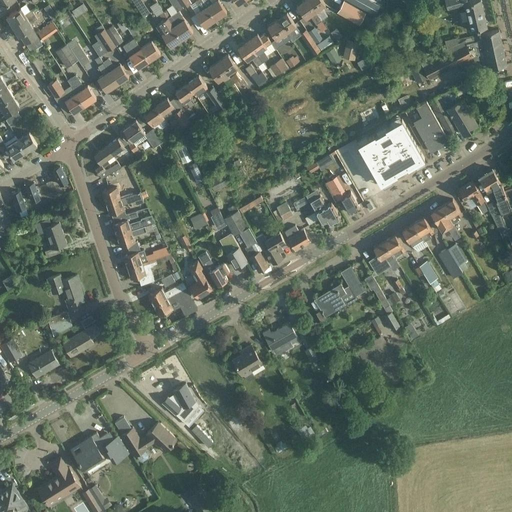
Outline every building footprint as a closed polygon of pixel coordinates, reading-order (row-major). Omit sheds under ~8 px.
[(146,0),(144,2),(149,10),(155,6),(151,0),(146,0)] [(179,10),(184,7),(179,0),(169,0),(177,11),(172,15),(168,9),(164,11),(174,26),(182,39),(194,32),(185,18),(179,10)] [(197,0),(198,0),(195,2),(200,10),(196,13),(199,18),(204,27),(206,26),(208,28),(211,25),(211,23),(210,23),(216,19),(207,6),(203,0),(197,0)] [(203,0),(207,6),(216,19),(227,12),(222,3),(219,0),(203,0)] [(316,24),(322,20),(308,0),(304,0),(297,5),(306,18),(310,15),(316,24)] [(322,0),(308,0),(322,20),(328,16),(321,7),(326,4),(322,0)] [(367,13),(345,0),(338,12),(361,25),(367,13)] [(373,5),(364,0),(348,0),(368,12),(373,5)] [(467,0),(445,0),(447,6),(464,2),(471,29),(487,26),(481,0),(470,0),(468,0),(467,0)] [(84,11),(89,8),(86,3),(80,6),(81,7),(78,8),(81,12),(83,10),(84,11)] [(15,10),(7,16),(13,26),(34,13),(39,10),(36,6),(32,8),(30,10),(26,4),(22,6),(15,10)] [(174,26),(164,11),(160,14),(164,20),(157,25),(162,33),(171,46),(182,39),(174,26)] [(287,12),(277,19),(293,40),(298,37),(292,29),(297,25),(287,12)] [(34,13),(13,26),(19,36),(21,35),(24,40),(26,44),(29,42),(35,38),(37,37),(38,36),(39,36),(36,32),(33,28),(31,23),(38,19),(34,13)] [(117,23),(121,28),(126,24),(123,19),(117,23)] [(277,39),(280,43),(284,41),(287,45),(293,40),(277,19),(268,26),(277,39)] [(126,24),(136,39),(139,37),(130,21),(126,24)] [(325,26),(330,36),(337,33),(332,22),(325,26)] [(106,52),(116,45),(106,29),(105,30),(102,24),(95,29),(98,33),(95,35),(106,52)] [(106,29),(116,45),(123,40),(113,25),(106,29)] [(308,31),(320,49),(332,40),(329,35),(323,40),(315,27),(308,31)] [(306,29),(300,34),(314,54),(321,49),(306,29)] [(472,35),(473,41),(466,43),(465,40),(458,43),(447,48),(437,53),(428,57),(426,58),(424,58),(426,61),(422,63),(421,62),(409,68),(417,83),(429,77),(429,79),(443,72),(463,62),(474,56),(481,54),(481,58),(487,56),(486,51),(503,47),(499,29),(472,35)] [(248,40),(263,61),(269,58),(263,49),(267,46),(272,42),(265,33),(260,36),(258,33),(248,40)] [(29,42),(28,42),(32,49),(42,43),(37,37),(35,38),(29,42)] [(447,48),(458,43),(457,37),(445,40),(447,48)] [(161,53),(155,45),(152,40),(141,47),(150,61),(161,53)] [(257,66),(258,65),(263,61),(248,40),(238,47),(248,60),(251,57),(257,66)] [(71,47),(82,65),(90,60),(78,42),(71,47)] [(282,53),(285,50),(279,42),(275,46),(282,53)] [(82,65),(71,47),(70,48),(67,43),(56,51),(66,67),(78,59),(82,65)] [(138,68),(150,61),(141,47),(130,55),(138,68)] [(474,56),(463,62),(464,66),(478,62),(478,68),(489,66),(490,68),(507,64),(503,47),(486,51),(487,56),(481,58),(481,54),(474,56)] [(428,57),(437,53),(435,48),(428,51),(428,52),(427,53),(428,57)] [(238,67),(234,62),(229,54),(219,61),(228,74),(238,67)] [(291,68),(300,61),(296,56),(294,57),(293,55),(286,61),(291,68)] [(107,91),(118,84),(109,70),(103,61),(99,56),(95,59),(100,65),(98,66),(103,74),(98,78),(107,91)] [(121,63),(115,67),(109,58),(103,61),(109,70),(118,84),(129,76),(121,63)] [(290,69),(282,58),(270,66),(277,76),(284,71),(285,73),(290,69)] [(230,78),(228,74),(219,61),(209,68),(218,81),(222,78),(228,87),(229,86),(231,89),(235,86),(233,83),(234,82),(231,77),(230,78)] [(245,68),(251,76),(251,75),(260,87),(267,82),(265,81),(268,79),(262,71),(258,74),(251,64),(245,68)] [(77,92),(85,105),(97,98),(88,85),(82,88),(77,80),(75,81),(66,68),(64,67),(61,69),(72,85),(73,88),(76,92),(77,92)] [(412,82),(406,70),(398,74),(404,86),(412,82)] [(236,74),(231,77),(234,82),(240,79),(236,74)] [(208,87),(205,83),(199,75),(188,83),(194,92),(196,95),(208,87)] [(73,88),(72,85),(64,90),(57,78),(48,84),(56,96),(55,97),(61,106),(67,103),(74,113),(85,105),(77,92),(76,92),(73,88)] [(194,92),(188,83),(176,91),(184,103),(191,99),(188,95),(194,92)] [(0,103),(14,95),(7,85),(0,89),(0,103)] [(218,109),(225,104),(214,87),(207,92),(218,109)] [(233,95),(230,96),(224,87),(218,91),(226,103),(232,99),(233,100),(240,94),(236,88),(231,92),(233,95)] [(454,87),(428,99),(448,133),(460,126),(445,103),(458,95),(454,87)] [(14,95),(0,103),(0,104),(6,114),(12,111),(20,106),(14,95)] [(458,95),(445,103),(460,126),(464,133),(478,124),(462,98),(461,99),(458,95)] [(168,97),(156,105),(162,114),(174,106),(168,97)] [(424,117),(414,122),(431,151),(443,144),(445,147),(451,143),(446,134),(426,100),(417,106),(424,117)] [(352,108),(357,123),(375,116),(370,102),(352,108)] [(197,117),(191,108),(192,108),(188,103),(182,108),(191,121),(197,117)] [(165,117),(162,114),(156,105),(145,114),(153,125),(154,127),(151,130),(160,143),(165,140),(159,131),(168,124),(164,118),(165,117)] [(191,121),(182,108),(175,112),(181,121),(186,128),(192,124),(191,122),(191,121)] [(10,124),(13,122),(22,117),(18,111),(6,119),(10,124)] [(373,135),(358,144),(381,183),(396,174),(395,173),(400,170),(399,167),(402,165),(403,168),(409,165),(410,166),(424,158),(401,118),(387,127),(387,128),(373,136),(373,135)] [(124,128),(120,131),(126,139),(126,140),(130,144),(134,151),(138,158),(145,153),(143,150),(141,151),(139,148),(138,148),(136,145),(133,141),(145,132),(142,128),(136,120),(124,128)] [(146,134),(147,137),(155,147),(160,143),(151,130),(146,134)] [(30,132),(21,137),(18,139),(26,152),(38,144),(30,132)] [(124,146),(124,145),(118,137),(107,146),(113,154),(124,146)] [(26,152),(18,139),(7,146),(15,159),(26,152)] [(130,144),(126,147),(130,154),(134,151),(130,144)] [(99,173),(105,169),(104,167),(110,162),(107,158),(113,154),(107,146),(95,154),(102,164),(96,169),(99,173)] [(176,161),(173,153),(165,157),(169,165),(176,161)] [(239,159),(225,166),(226,169),(235,165),(236,167),(241,165),(239,159)] [(322,159),(316,162),(320,167),(321,169),(326,166),(322,159)] [(316,162),(308,167),(312,172),(320,167),(316,162)] [(111,173),(121,167),(118,163),(108,169),(111,173)] [(68,181),(60,166),(54,169),(53,169),(61,184),(68,181)] [(493,168),(479,176),(484,185),(488,191),(493,188),(498,200),(496,201),(502,215),(511,211),(511,210),(510,205),(504,191),(502,184),(498,177),(499,176),(495,168),(493,169),(493,168)] [(224,173),(209,180),(214,190),(229,183),(224,173)] [(341,197),(344,203),(349,212),(360,206),(351,191),(348,194),(337,176),(327,181),(337,199),(341,197)] [(489,209),(487,204),(485,199),(473,180),(459,188),(466,199),(472,195),(477,204),(482,213),(489,209)] [(112,188),(102,191),(106,202),(124,196),(139,191),(135,181),(128,183),(130,188),(119,191),(118,186),(112,188)] [(40,198),(34,182),(27,185),(33,201),(33,200),(40,198)] [(19,209),(26,206),(20,190),(20,191),(13,193),(19,209)] [(124,196),(106,202),(110,214),(112,213),(113,218),(127,213),(125,209),(124,204),(135,200),(136,204),(144,201),(140,191),(139,191),(124,196)] [(321,194),(309,200),(322,222),(327,219),(330,223),(341,217),(336,208),(332,201),(327,204),(321,194)] [(261,195),(239,208),(242,213),(263,200),(261,195)] [(453,198),(442,205),(449,217),(453,223),(459,219),(458,217),(463,214),(453,198)] [(283,218),(293,214),(286,201),(277,206),(283,218)] [(496,201),(487,204),(489,209),(501,230),(507,228),(502,215),(496,201)] [(231,214),(224,217),(234,235),(240,231),(248,244),(245,246),(254,262),(259,270),(269,265),(260,250),(263,248),(256,237),(255,237),(235,203),(228,208),(231,214)] [(454,224),(453,223),(449,217),(442,205),(431,212),(443,231),(454,224)] [(190,223),(201,219),(197,208),(185,212),(190,223)] [(220,211),(213,215),(220,227),(227,224),(220,211)] [(115,223),(113,223),(117,234),(135,229),(152,223),(154,223),(152,215),(141,218),(142,219),(130,223),(128,218),(130,218),(129,213),(127,213),(113,218),(115,223)] [(424,216),(413,223),(425,241),(432,237),(430,234),(434,232),(424,216)] [(49,218),(35,223),(39,234),(46,231),(52,248),(45,250),(47,256),(61,252),(59,246),(67,243),(60,221),(52,224),(49,218)] [(135,229),(117,234),(121,246),(128,243),(129,248),(139,244),(138,240),(136,241),(134,235),(146,231),(147,232),(151,231),(151,232),(154,231),(152,223),(135,229)] [(424,242),(425,241),(413,223),(402,229),(412,246),(418,243),(423,240),(424,242)] [(285,231),(290,240),(295,249),(311,240),(304,228),(299,230),(296,224),(285,231)] [(480,237),(476,230),(471,233),(475,240),(480,237)] [(256,237),(263,248),(264,251),(265,250),(273,263),(283,257),(279,250),(288,244),(283,236),(280,231),(267,238),(264,232),(256,237)] [(180,237),(187,251),(193,249),(186,234),(180,237)] [(396,234),(385,240),(392,253),(395,257),(405,250),(396,234)] [(227,249),(228,251),(227,252),(236,266),(247,259),(239,245),(234,235),(227,239),(231,246),(227,249)] [(374,247),(384,263),(387,261),(394,257),(395,257),(392,253),(385,240),(374,247)] [(447,248),(462,270),(468,267),(464,261),(466,260),(456,243),(447,248)] [(131,253),(124,255),(128,267),(156,257),(165,254),(163,248),(153,251),(154,253),(147,255),(145,249),(139,251),(139,250),(141,250),(139,244),(129,248),(131,253)] [(462,270),(447,248),(438,253),(453,278),(463,272),(462,270)] [(224,262),(215,267),(206,251),(199,255),(209,271),(217,285),(228,279),(225,273),(230,271),(224,262)] [(156,257),(128,267),(132,278),(139,276),(142,284),(151,281),(155,280),(150,267),(153,266),(153,265),(169,259),(173,257),(171,252),(170,252),(165,254),(156,257)] [(212,288),(207,279),(205,275),(207,273),(198,259),(188,265),(197,281),(191,285),(198,296),(212,288)] [(427,260),(419,265),(423,272),(437,292),(443,288),(436,278),(438,277),(427,260)] [(344,288),(341,282),(315,298),(316,299),(325,314),(344,303),(345,305),(358,297),(356,294),(365,289),(356,275),(351,267),(351,266),(351,265),(341,271),(342,272),(350,285),(344,288)] [(423,272),(419,265),(414,268),(419,275),(423,272)] [(12,281),(6,284),(9,289),(20,282),(15,273),(9,276),(12,281)] [(61,273),(51,277),(48,278),(53,292),(64,288),(68,299),(66,299),(70,311),(80,307),(78,302),(85,300),(79,283),(81,283),(78,274),(63,279),(61,273)] [(165,286),(174,282),(171,274),(161,279),(165,286)] [(372,274),(364,278),(371,290),(374,288),(388,313),(384,315),(392,330),(400,326),(389,305),(390,304),(386,298),(372,274)] [(402,285),(398,278),(393,281),(397,289),(398,288),(402,294),(405,292),(402,286),(402,285)] [(149,294),(154,304),(186,288),(183,282),(165,292),(162,287),(149,294)] [(186,288),(154,304),(160,315),(173,308),(171,303),(179,299),(181,303),(187,315),(198,309),(186,288)] [(386,298),(390,304),(390,305),(400,299),(395,291),(388,295),(389,297),(386,298)] [(451,304),(462,320),(474,312),(464,296),(451,304)] [(72,325),(67,311),(44,319),(47,326),(48,326),(49,330),(51,329),(54,335),(72,325)] [(450,317),(449,313),(437,320),(433,314),(432,315),(437,324),(450,317)] [(81,321),(84,326),(85,326),(87,325),(95,320),(92,315),(84,320),(82,321),(81,321)] [(458,319),(447,327),(450,331),(461,324),(458,319)] [(95,322),(85,328),(86,329),(64,342),(71,355),(94,342),(92,338),(101,333),(95,322)] [(264,332),(269,341),(273,349),(274,349),(277,354),(288,348),(287,346),(293,343),(293,342),(299,338),(290,322),(289,322),(271,332),(269,329),(270,329),(270,328),(263,332),(263,333),(264,332)] [(415,333),(411,326),(406,330),(410,336),(415,333)] [(58,334),(50,338),(54,345),(62,341),(58,334)] [(1,344),(10,360),(22,353),(13,337),(1,344)] [(262,362),(256,353),(251,344),(240,351),(241,353),(233,358),(242,373),(243,375),(244,375),(245,377),(247,380),(250,380),(254,378),(254,375),(253,373),(250,368),(262,362)] [(318,358),(312,347),(311,346),(305,349),(306,350),(312,361),(318,358)] [(29,362),(32,367),(37,376),(59,362),(51,349),(29,362)] [(0,386),(9,381),(0,365),(0,386)] [(190,380),(172,390),(173,391),(175,395),(171,398),(168,395),(157,401),(180,425),(209,408),(190,380)] [(334,398),(344,416),(349,413),(339,395),(334,398)] [(111,413),(114,425),(123,422),(120,411),(111,413)] [(135,455),(137,455),(140,460),(143,461),(148,458),(149,454),(145,449),(147,448),(146,447),(155,441),(165,451),(177,438),(158,420),(146,433),(150,436),(142,441),(133,426),(121,434),(135,455)] [(297,429),(304,441),(313,435),(306,424),(297,429)] [(91,435),(85,439),(88,444),(75,453),(80,460),(79,460),(80,462),(81,462),(86,470),(105,458),(105,457),(109,455),(113,461),(129,451),(119,435),(114,438),(112,434),(109,436),(107,432),(99,437),(98,436),(99,435),(97,431),(92,434),(93,435),(91,436),(91,435)] [(75,453),(88,444),(85,439),(72,447),(75,453)] [(38,487),(49,504),(70,491),(70,492),(81,485),(69,467),(68,467),(61,456),(50,463),(58,475),(55,477),(54,476),(52,478),(38,487)] [(142,482),(149,494),(157,490),(150,478),(142,482)] [(96,483),(88,488),(102,511),(104,511),(102,509),(112,503),(107,495),(104,497),(96,483)] [(19,511),(17,508),(25,503),(16,487),(13,488),(10,484),(0,490),(0,507),(3,511),(19,511)] [(102,511),(88,488),(82,491),(95,511),(102,511)] [(200,492),(189,499),(197,511),(198,511),(209,505),(200,492)]
